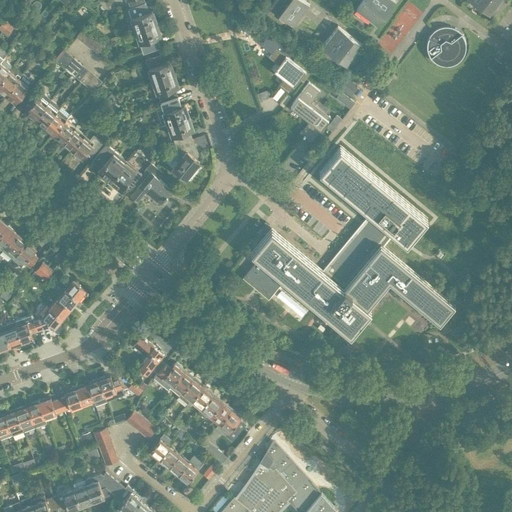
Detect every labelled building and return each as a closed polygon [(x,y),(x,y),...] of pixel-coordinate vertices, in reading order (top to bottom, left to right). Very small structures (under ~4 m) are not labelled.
[(309,3),(306,0),(272,0),(269,5),(293,24),(309,3)] [(361,0),(356,8),(377,24),(395,0),(361,0)] [(471,0),(489,14),(499,0),(471,0)] [(149,11),(145,1),(130,7),(128,8),(135,29),(156,22),(152,10),(149,11)] [(96,24),(102,16),(97,11),(90,19),(96,24)] [(0,28),(2,30),(10,21),(5,17),(0,23),(0,28)] [(6,34),(14,25),(10,21),(2,30),(6,34)] [(156,22),(135,29),(143,51),(160,44),(157,35),(161,34),(156,22)] [(86,24),(77,34),(82,39),(91,28),(86,24)] [(338,24),(322,45),(346,64),(362,43),(338,24)] [(437,27),(436,28),(434,29),(432,31),(430,33),(429,34),(429,36),(428,37),(427,39),(427,41),(427,43),(427,46),(427,48),(427,50),(428,52),(429,53),(430,55),(431,57),(433,59),(435,60),(437,62),(439,63),(441,63),(443,64),(445,64),(448,64),(450,64),(453,63),(455,62),(457,61),(459,59),(461,57),(462,55),(464,53),(465,51),(465,50),(465,49),(465,48),(466,47),(466,45),(466,44),(466,43),(465,41),(465,40),(465,39),(464,37),(464,36),(463,34),(461,32),(460,31),(458,29),(457,28),(455,27),(453,26),(451,26),(449,25),(447,25),(445,25),(444,25),(442,25),(441,26),(440,26),(438,27),(437,27)] [(91,28),(82,39),(86,42),(95,32),(91,28)] [(95,32),(86,42),(91,46),(100,36),(95,32)] [(100,36),(91,46),(93,48),(96,50),(104,40),(100,36)] [(104,40),(96,50),(101,54),(109,44),(104,40)] [(276,45),(269,55),(279,63),(277,65),(274,69),(281,75),(284,77),(279,83),(286,89),(288,91),(288,90),(288,89),(292,84),(298,77),(299,77),(303,80),(313,68),(296,55),(293,58),(276,45)] [(56,59),(61,63),(69,53),(65,49),(56,59)] [(166,61),(163,52),(145,58),(153,80),(174,72),(170,60),(166,61)] [(74,57),(69,53),(61,63),(66,67),(74,57)] [(52,56),(44,65),(48,69),(56,60),(52,56)] [(0,79),(13,65),(3,57),(0,61),(0,79)] [(79,61),(74,57),(66,67),(70,71),(79,61)] [(494,58),(488,65),(496,70),(499,72),(498,72),(506,78),(511,71),(504,65),(503,66),(501,64),(501,63),(494,58)] [(83,65),(79,61),(70,71),(75,75),(83,65)] [(13,65),(0,79),(0,90),(1,91),(2,90),(5,92),(22,72),(13,65)] [(88,69),(83,65),(75,75),(77,77),(79,79),(88,69)] [(92,73),(88,69),(79,79),(84,83),(92,73)] [(14,100),(31,80),(34,77),(31,74),(29,76),(23,71),(22,72),(5,92),(14,100)] [(174,72),(153,80),(160,101),(178,95),(175,86),(178,85),(174,72)] [(97,77),(92,73),(84,83),(89,87),(97,77)] [(102,81),(97,77),(89,87),(93,91),(102,81)] [(346,77),(338,87),(350,96),(353,91),(355,92),(355,93),(359,88),(346,77)] [(292,103),(290,105),(310,120),(302,131),(301,131),(300,132),(311,141),(319,131),(328,119),(328,118),(330,115),(329,115),(328,115),(309,100),(318,89),(319,91),(320,90),(309,81),(292,103)] [(261,98),(271,94),(268,88),(258,92),(261,98)] [(34,117),(50,98),(41,90),(25,109),(29,112),(28,114),(33,118),(34,117)] [(112,104),(117,97),(111,92),(106,98),(112,104)] [(178,95),(160,101),(168,122),(189,115),(184,103),(181,104),(178,95)] [(43,127),(60,106),(50,98),(34,117),(38,120),(37,122),(43,127)] [(53,133),(66,118),(70,113),(61,105),(60,106),(43,127),(48,131),(50,130),(53,133)] [(129,119),(134,113),(129,109),(124,115),(129,119)] [(337,114),(333,118),(338,122),(342,118),(337,114)] [(189,115),(168,122),(175,144),(193,138),(190,129),(193,127),(189,115)] [(66,118),(53,133),(57,136),(56,137),(61,142),(75,125),(66,118)] [(75,125),(61,142),(67,147),(68,145),(71,147),(83,133),(75,125)] [(93,135),(90,138),(83,133),(71,147),(74,150),(72,151),(76,155),(78,153),(81,156),(85,152),(90,156),(101,142),(93,135)] [(200,146),(209,145),(207,134),(199,135),(200,146)] [(193,138),(175,144),(178,153),(182,156),(173,167),(185,177),(199,160),(196,157),(198,154),(193,138)] [(104,144),(92,160),(100,167),(98,170),(109,180),(126,159),(106,143),(104,144)] [(339,146),(319,170),(369,212),(370,212),(363,221),(324,270),(344,286),(344,285),(347,288),(351,282),(347,279),(351,273),(356,277),(360,272),(357,271),(381,243),(383,244),(393,232),(406,243),(416,231),(418,228),(427,218),(339,146)] [(126,159),(109,180),(120,189),(124,184),(129,188),(142,172),(126,159)] [(130,196),(137,201),(147,189),(161,201),(171,188),(157,176),(162,171),(151,162),(146,167),(151,171),(130,196)] [(381,243),(357,271),(360,272),(356,277),(351,273),(347,279),(351,282),(347,288),(344,285),(342,288),(302,256),(318,237),(293,216),(279,233),(272,227),(252,250),(260,257),(243,276),(268,297),(286,275),(326,309),(321,314),(344,333),(347,329),(350,332),(369,309),(366,306),(389,279),(439,321),(454,303),(396,256),(392,252),(381,243)] [(17,231),(7,223),(0,231),(0,239),(6,244),(17,231)] [(15,252),(27,239),(17,231),(6,244),(2,249),(12,257),(15,252)] [(36,247),(27,239),(15,252),(25,260),(24,261),(30,266),(38,256),(32,252),(36,247)] [(43,260),(35,270),(40,274),(48,265),(43,260)] [(48,265),(40,274),(45,278),(53,269),(48,265)] [(73,277),(65,287),(79,299),(84,294),(83,293),(86,288),(73,277)] [(79,299),(65,287),(57,297),(70,307),(74,303),(75,304),(79,299)] [(1,295),(6,299),(12,292),(7,288),(1,295)] [(70,307),(57,297),(49,306),(63,318),(68,313),(67,312),(70,307)] [(63,318),(49,306),(42,315),(39,316),(43,328),(52,324),(55,326),(58,322),(59,323),(63,318)] [(37,330),(33,318),(32,314),(14,320),(22,342),(28,340),(28,339),(33,337),(31,332),(37,330)] [(39,316),(33,318),(37,330),(43,328),(39,316)] [(14,320),(2,324),(10,345),(15,343),(16,344),(22,342),(14,320)] [(10,345),(2,324),(0,325),(0,350),(5,348),(4,347),(10,345)] [(152,367),(157,371),(165,362),(160,358),(163,353),(155,346),(147,338),(145,336),(144,337),(141,334),(139,337),(138,336),(134,341),(135,342),(133,344),(147,355),(143,359),(145,361),(140,368),(147,373),(152,367)] [(170,366),(165,362),(157,371),(172,383),(184,369),(180,366),(180,364),(176,361),(175,362),(174,361),(170,366)] [(179,394),(194,376),(189,372),(187,372),(184,369),(172,383),(170,387),(179,394)] [(122,388),(118,376),(112,378),(110,374),(105,376),(104,375),(98,377),(105,394),(107,400),(119,395),(117,390),(122,388)] [(188,403),(191,399),(203,385),(199,382),(199,380),(194,376),(179,394),(179,395),(188,403)] [(92,381),(87,382),(93,398),(105,394),(98,377),(93,379),(92,381)] [(81,383),(75,385),(82,403),(93,398),(87,382),(82,384),(81,383)] [(133,382),(129,387),(138,394),(142,389),(133,382)] [(66,395),(60,398),(59,398),(63,409),(82,403),(75,385),(70,387),(69,389),(64,391),(66,395)] [(206,388),(203,385),(191,399),(200,407),(213,391),(208,387),(206,388)] [(213,391),(200,407),(210,414),(221,400),(217,397),(218,395),(213,391)] [(44,397),(38,399),(45,416),(63,409),(59,398),(52,401),(50,396),(45,398),(44,397)] [(45,416),(38,399),(32,401),(32,403),(27,405),(35,426),(47,422),(45,416)] [(225,404),(221,400),(210,414),(219,422),(232,407),(227,403),(225,404)] [(21,405),(15,408),(24,430),(35,426),(27,405),(22,406),(21,405)] [(226,434),(240,416),(236,413),(237,411),(232,407),(219,422),(216,425),(226,434)] [(24,430),(15,408),(10,410),(9,411),(4,413),(12,434),(12,435),(24,430)] [(134,409),(126,419),(131,423),(140,413),(134,409)] [(12,434),(4,413),(0,414),(0,436),(1,438),(12,434)] [(140,413),(131,423),(137,428),(145,418),(140,413)] [(145,418),(137,428),(142,432),(151,422),(145,418)] [(151,422),(142,432),(148,437),(156,427),(151,422)] [(94,430),(96,437),(108,433),(106,426),(94,430)] [(87,442),(94,440),(90,431),(84,434),(87,442)] [(108,433),(96,437),(99,444),(111,439),(108,433)] [(153,455),(157,458),(169,444),(160,436),(149,449),(153,453),(153,455)] [(111,439),(99,444),(101,450),(113,446),(111,439)] [(274,511),(279,508),(279,507),(287,499),(288,499),(290,501),(299,511),(330,511),(335,506),(312,480),(275,440),(268,452),(271,456),(264,462),(262,461),(262,462),(256,472),(255,471),(255,472),(248,482),(248,483),(241,492),(240,492),(241,493),(238,498),(235,495),(233,494),(218,511),(274,511)] [(169,444),(157,458),(162,462),(164,462),(168,465),(179,452),(169,444)] [(113,446),(101,450),(104,457),(116,452),(113,446)] [(215,448),(212,452),(220,458),(223,455),(215,448)] [(116,452),(104,457),(106,464),(118,459),(116,452)] [(179,452),(168,465),(172,468),(172,470),(176,474),(188,460),(179,452)] [(188,460),(176,474),(181,478),(183,477),(187,481),(198,468),(188,460)] [(214,464),(209,469),(213,472),(217,467),(214,464)] [(13,481),(24,479),(23,471),(12,473),(13,481)] [(101,486),(110,475),(106,471),(103,474),(100,472),(96,474),(101,486)] [(102,490),(101,486),(96,474),(85,478),(86,483),(92,499),(96,498),(97,499),(104,496),(110,490),(107,488),(102,490)] [(110,475),(101,486),(102,490),(107,488),(115,479),(110,475)] [(115,479),(107,488),(110,490),(112,492),(120,483),(115,479)] [(86,483),(75,487),(81,504),(85,502),(86,503),(93,500),(92,499),(86,483)] [(120,483),(112,492),(117,496),(125,487),(120,483)] [(127,484),(125,487),(117,496),(122,500),(132,488),(127,484)] [(62,492),(56,494),(61,506),(66,504),(69,510),(69,509),(69,508),(73,506),(74,507),(81,505),(81,504),(75,487),(62,492)] [(129,511),(140,499),(134,494),(136,491),(132,488),(122,500),(118,505),(119,505),(119,504),(123,507),(122,509),(126,511),(129,511)] [(55,508),(51,496),(45,498),(44,494),(32,498),(37,511),(50,511),(50,510),(55,508)] [(56,494),(51,496),(55,508),(61,506),(56,494)] [(37,511),(32,498),(32,499),(30,495),(21,499),(19,500),(23,511),(37,511)] [(145,511),(150,507),(144,502),(147,498),(144,495),(140,499),(129,511),(145,511)] [(279,511),(283,508),(290,501),(288,499),(287,499),(279,507),(279,508),(274,511),(279,511)] [(23,511),(19,500),(3,506),(5,511),(23,511)]
